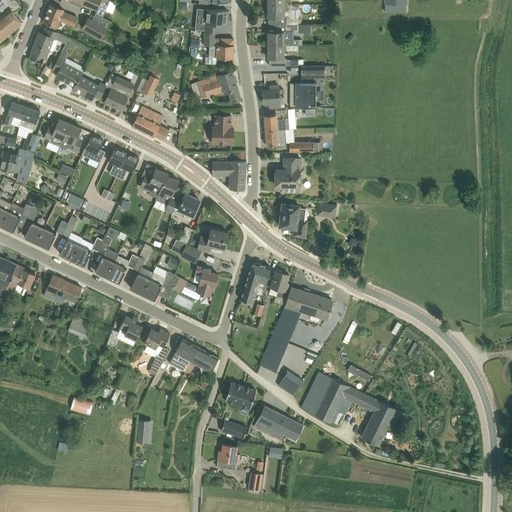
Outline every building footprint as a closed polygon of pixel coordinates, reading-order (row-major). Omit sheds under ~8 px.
[(0,0),(0,19),(4,25),(3,25),(9,33),(22,22),(14,12),(21,6),(15,0),(0,0)] [(69,0),(74,0),(97,9),(95,12),(103,16),(109,0),(63,0),(69,2),(69,0)] [(385,0),(385,12),(407,12),(407,0),(385,0)] [(180,2),(179,9),(187,10),(187,2),(180,2)] [(50,4),(43,22),(57,27),(60,20),(74,26),(77,17),(63,12),(64,9),(50,4)] [(298,7),(291,4),(268,4),(268,17),(275,17),(275,24),(286,24),(298,25),(298,7)] [(207,8),(205,31),(220,32),(220,25),(226,26),(228,10),(207,8)] [(106,27),(92,19),(88,17),(82,28),(101,39),(107,28),(106,27)] [(4,25),(0,19),(0,41),(9,33),(3,25),(4,25)] [(298,31),(298,25),(286,24),(286,32),(268,32),(268,45),(299,45),(298,44),(298,39),(294,39),(294,31),(298,31)] [(64,34),(45,27),(43,33),(39,32),(32,52),(46,57),(53,39),(57,40),(57,39),(66,43),(69,37),(64,34)] [(234,38),(218,37),(215,37),(215,33),(204,32),(204,45),(214,46),(214,47),(216,47),(216,57),(233,58),(234,38)] [(352,44),(357,38),(352,33),(347,39),(352,44)] [(190,47),(199,48),(200,39),(191,38),(190,47)] [(299,45),(268,45),(268,58),(284,58),(284,50),(291,50),(299,50),(299,45)] [(55,64),(52,69),(58,72),(56,76),(75,85),(75,86),(80,76),(81,76),(82,73),(81,72),(84,67),(66,57),(65,59),(59,56),(55,64)] [(324,65),(301,65),(301,77),(324,77),(324,65)] [(232,102),(241,99),(238,88),(232,70),(196,81),(199,85),(204,86),(207,96),(223,91),(224,93),(229,92),(232,102)] [(130,82),(117,76),(113,84),(114,85),(111,89),(105,102),(121,109),(127,96),(129,92),(130,92),(132,87),(140,91),(146,78),(135,73),(130,82)] [(151,96),(159,79),(150,75),(142,92),(151,96)] [(75,86),(75,85),(73,89),(92,99),(94,96),(99,99),(106,86),(100,83),(98,86),(81,76),(80,76),(75,86)] [(290,83),(290,106),(316,106),(316,83),(295,83),(295,84),(290,84),(290,83)] [(283,89),(279,89),(278,87),(270,87),(270,90),(262,90),(263,103),(270,102),(270,108),(275,107),(287,108),(287,106),(280,106),(280,103),(279,97),(284,97),(283,89)] [(174,92),(171,99),(177,101),(180,95),(174,92)] [(5,123),(10,124),(13,115),(21,117),(19,124),(20,124),(21,122),(26,106),(12,101),(8,113),(5,123)] [(142,105),(138,113),(132,126),(153,136),(154,135),(164,140),(169,128),(160,123),(163,115),(142,105)] [(21,122),(20,124),(33,129),(35,122),(36,122),(40,110),(26,106),(21,122)] [(287,108),(275,107),(276,114),(264,115),(265,131),(285,130),(285,129),(289,128),(287,108)] [(233,143),(233,132),(233,127),(231,127),(231,115),(216,115),(216,127),(213,127),(212,143),(233,143)] [(48,140),(60,146),(70,123),(59,118),(55,127),(50,125),(44,136),(49,138),(48,140)] [(82,128),(70,123),(60,146),(66,149),(67,146),(78,151),(83,139),(78,137),(82,128)] [(285,130),(265,131),(266,145),(279,144),(279,146),(286,146),(285,130)] [(31,150),(34,140),(36,135),(28,131),(22,146),(31,150)] [(81,155),(100,164),(105,152),(99,149),(103,140),(90,135),(81,155)] [(8,137),(6,143),(14,146),(16,139),(8,137)] [(289,142),(289,151),(313,151),(313,141),(289,142)] [(0,165),(0,167),(19,173),(26,174),(28,166),(23,164),(26,156),(33,158),(34,151),(20,147),(18,155),(4,151),(3,151),(4,152),(2,158),(1,158),(2,158),(0,165)] [(110,174),(117,177),(127,153),(115,148),(108,162),(114,164),(110,174)] [(127,153),(117,177),(124,180),(128,170),(134,173),(140,158),(127,153)] [(300,191),(300,170),(300,158),(284,157),(284,170),(279,169),(279,174),(276,174),(276,185),(285,185),(285,191),(300,191)] [(244,190),(247,160),(213,161),(212,175),(213,175),(223,175),(230,176),(229,189),(244,190)] [(140,186),(150,191),(149,193),(157,197),(167,175),(168,173),(155,168),(152,176),(146,173),(140,186)] [(70,177),(67,176),(67,175),(59,172),(56,179),(64,183),(64,181),(68,183),(70,177)] [(29,177),(18,174),(16,181),(27,183),(29,177)] [(178,180),(167,175),(157,197),(156,199),(167,204),(165,209),(172,212),(174,207),(177,199),(172,197),(178,180)] [(0,183),(0,182),(0,189),(7,192),(10,187),(0,183)] [(0,224),(2,225),(12,203),(1,198),(4,191),(0,189),(0,224)] [(32,191),(28,201),(34,204),(38,194),(32,191)] [(181,201),(177,199),(174,207),(178,209),(185,212),(183,217),(191,221),(199,199),(185,193),(181,201)] [(83,199),(78,197),(74,204),(80,206),(83,199)] [(121,207),(128,210),(131,203),(124,200),(121,207)] [(13,202),(12,203),(2,225),(13,230),(13,231),(14,231),(22,214),(28,217),(33,205),(26,202),(24,207),(13,202)] [(336,204),(317,202),(316,215),(335,217),(336,204)] [(305,237),(308,221),(304,221),(306,208),(299,207),(282,203),(282,205),(280,206),(280,210),(281,211),(281,217),(280,217),(279,225),(294,227),(293,235),(305,237)] [(33,205),(28,217),(33,219),(39,208),(33,205)] [(56,231),(63,234),(72,216),(71,215),(68,221),(62,219),(56,231)] [(72,216),(63,234),(68,237),(77,218),(72,216)] [(25,236),(37,242),(44,228),(32,222),(25,236),(25,237),(25,236)] [(193,229),(186,226),(180,240),(187,243),(193,229)] [(56,233),(44,228),(37,242),(48,247),(48,248),(49,248),(56,233)] [(208,238),(201,236),(198,248),(210,251),(211,245),(224,248),(228,232),(211,228),(208,238)] [(99,251),(104,254),(95,270),(96,271),(96,270),(108,276),(119,255),(118,255),(118,253),(107,248),(113,236),(107,233),(103,239),(104,240),(99,251)] [(104,240),(103,239),(97,236),(92,247),(99,251),(104,240)] [(67,239),(60,253),(61,254),(61,253),(73,259),(80,245),(67,239)] [(178,252),(181,254),(180,255),(195,262),(201,251),(183,242),(178,252)] [(140,257),(139,257),(134,268),(139,270),(151,247),(146,244),(140,257)] [(80,245),(73,259),(84,264),(84,265),(92,250),(80,245)] [(119,281),(119,282),(120,282),(128,265),(134,268),(139,257),(132,253),(129,260),(119,255),(108,276),(119,281)] [(0,301),(6,288),(17,264),(0,256),(0,301)] [(171,257),(169,261),(173,263),(171,267),(175,269),(179,261),(171,257)] [(264,288),(264,286),(265,282),(267,283),(271,267),(256,262),(254,262),(252,263),(246,281),(241,299),(251,302),(254,292),(262,295),(264,288)] [(25,267),(17,264),(6,288),(13,292),(14,290),(17,283),(28,288),(35,274),(24,269),(25,267)] [(153,271),(150,278),(150,279),(143,293),(154,298),(154,299),(155,299),(162,285),(162,284),(163,283),(169,285),(174,274),(169,271),(168,271),(156,265),(153,271)] [(210,269),(197,266),(195,273),(202,274),(199,283),(197,292),(198,292),(211,296),(213,286),(215,286),(215,285),(217,284),(218,280),(217,279),(218,273),(210,272),(210,269)] [(283,297),(289,283),(287,282),(289,274),(276,270),(271,286),(279,288),(277,295),(276,295),(274,301),(283,304),(285,297),(283,297)] [(131,287),(143,293),(150,279),(150,278),(137,272),(131,287),(131,288),(131,287)] [(82,287),(53,274),(43,295),(62,304),(65,297),(76,302),(82,287)] [(174,288),(179,277),(174,274),(169,285),(174,288)] [(291,286),(278,323),(294,330),(302,311),(327,319),(333,300),(291,286)] [(165,305),(168,299),(158,295),(155,301),(165,305)] [(264,305),(257,303),(255,314),(261,315),(264,305)] [(68,330),(86,338),(93,323),(75,315),(68,330)] [(124,334),(136,340),(143,326),(136,323),(138,318),(133,315),(132,318),(126,315),(119,328),(120,328),(126,331),(124,334)] [(0,330),(12,331),(13,318),(0,316),(0,330)] [(144,351),(156,356),(150,368),(157,371),(164,357),(159,354),(163,345),(164,345),(170,333),(160,328),(158,331),(151,328),(144,343),(147,344),(144,351)] [(119,331),(113,329),(112,329),(107,343),(114,346),(117,337),(119,331)] [(288,342),(272,335),(260,365),(276,371),(276,370),(288,342)] [(182,338),(169,363),(185,371),(190,361),(198,346),(182,338)] [(190,361),(195,363),(211,371),(219,357),(198,346),(190,361)] [(303,380),(288,370),(285,375),(278,385),(294,395),(303,380)] [(319,371),(306,398),(301,407),(314,413),(331,422),(343,396),(374,411),(361,437),(378,445),(387,427),(396,432),(405,412),(332,377),(319,371)] [(231,381),(225,400),(250,408),(256,389),(231,381)] [(98,393),(90,389),(87,395),(95,399),(98,393)] [(90,413),(92,401),(73,399),(72,411),(90,413)] [(302,424),(265,405),(254,428),(280,440),(283,433),(295,439),(302,424)] [(342,413),(338,411),(333,421),(337,423),(342,413)] [(147,442),(149,420),(139,419),(137,441),(147,442)] [(225,419),(221,430),(244,438),(247,426),(225,419)] [(60,441),(58,449),(67,451),(69,443),(60,441)] [(240,454),(236,453),(237,445),(223,444),(222,451),(219,451),(217,466),(235,469),(236,462),(238,462),(240,454)] [(259,489),(261,473),(251,472),(249,488),(259,489)]
